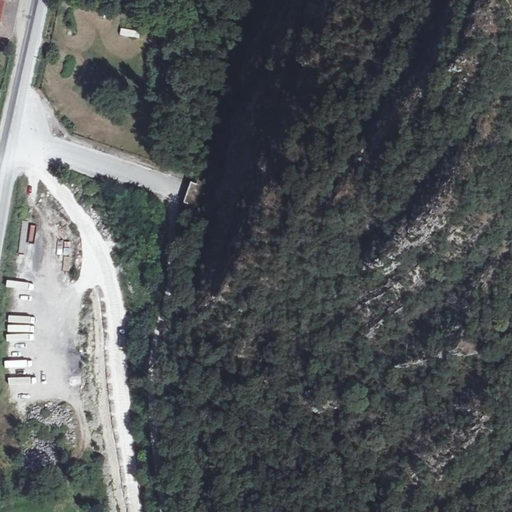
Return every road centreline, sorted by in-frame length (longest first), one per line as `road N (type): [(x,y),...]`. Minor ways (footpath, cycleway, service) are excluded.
road 1 (unclassified): [(11,135),(169,184),(173,297),(147,375)]
road 2 (primary): [(11,135),(40,0)]
road 3 (track): [(147,375),(156,511)]
